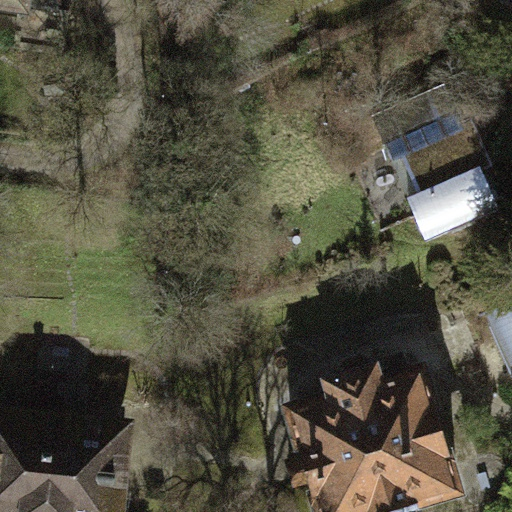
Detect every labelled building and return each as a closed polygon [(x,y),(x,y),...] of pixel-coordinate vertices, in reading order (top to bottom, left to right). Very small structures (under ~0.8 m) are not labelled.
[(61,0),(0,0),(0,10),(60,18),(61,0)] [(511,176),(481,108),(395,143),(446,255),(511,230),(511,176)] [(511,309),(500,314),(511,345),(511,309)] [(447,355),(308,401),(349,511),(430,511),(496,492),(447,355)] [(157,511),(159,423),(12,409),(6,511),(157,511)]
